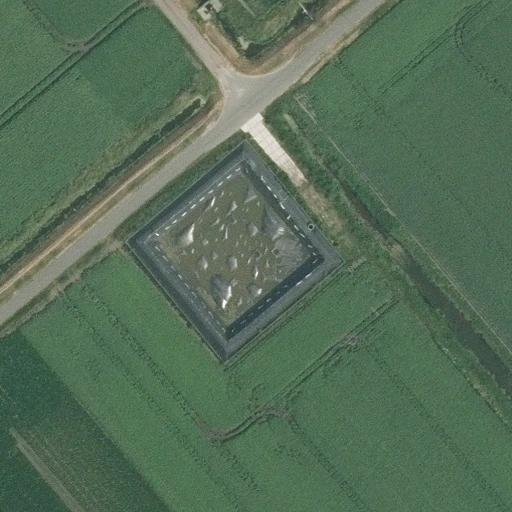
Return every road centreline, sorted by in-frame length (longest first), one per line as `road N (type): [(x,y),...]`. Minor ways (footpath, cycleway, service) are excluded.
road 1 (unclassified): [(0,317),(372,0)]
road 2 (track): [(247,106),(158,0)]
